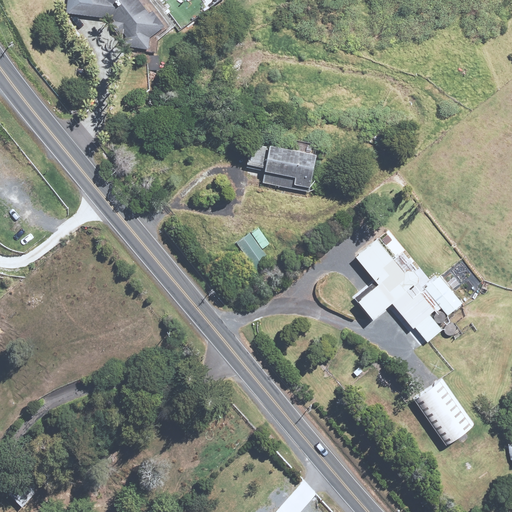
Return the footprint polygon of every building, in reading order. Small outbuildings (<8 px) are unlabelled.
[(128,45),(155,48),(157,37),(173,25),(161,10),(158,12),(157,8),(155,4),(153,0),(68,0),(68,11),(122,18),(116,23),(124,34),(126,33),(130,37),(128,45)] [(267,183),(312,192),(313,186),(316,187),(320,172),(324,153),(278,144),(278,148),(255,144),(251,167),(270,170),(267,183)] [(240,242),(260,269),(273,260),(253,232),(240,242)] [(411,327),(424,343),(439,331),(426,315),(431,311),(411,286),(414,284),(414,278),(410,273),(404,272),(410,267),(400,255),(391,262),(373,240),(351,257),(373,285),(351,302),(366,320),(388,303),(408,329),(411,327)] [(224,265),(228,270),(235,264),(231,259),(224,265)] [(422,289),(445,316),(459,304),(436,277),(422,289)] [(410,400),(441,445),(473,424),(442,378),(410,400)] [(0,486),(0,489),(4,494),(19,479),(13,473),(0,486)]
